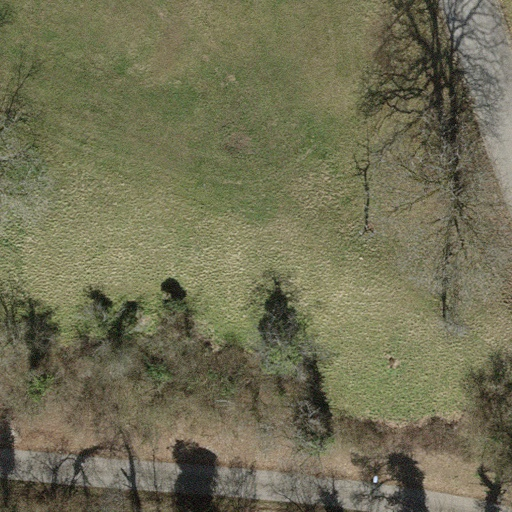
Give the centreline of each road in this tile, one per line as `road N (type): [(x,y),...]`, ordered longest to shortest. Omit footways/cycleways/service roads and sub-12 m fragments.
road 1 (residential): [(462,511),(0,453)]
road 2 (unclassified): [(511,122),(473,0)]
